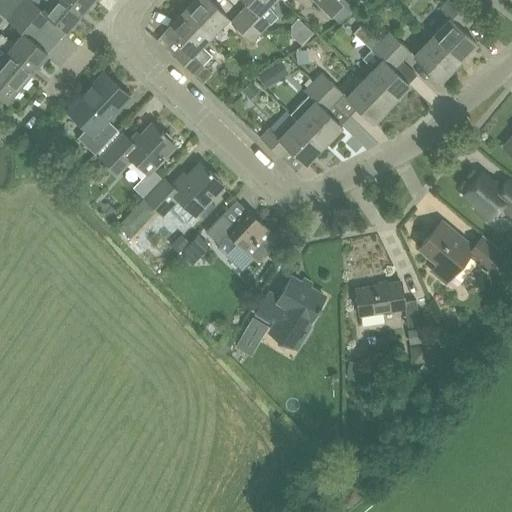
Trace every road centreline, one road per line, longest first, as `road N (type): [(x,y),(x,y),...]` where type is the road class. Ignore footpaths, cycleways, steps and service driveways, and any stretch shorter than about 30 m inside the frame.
road 1 (residential): [(124,33),(134,54),(280,192),(303,200),(419,143),(511,65)]
road 2 (residential): [(25,124),(100,37),(124,33)]
